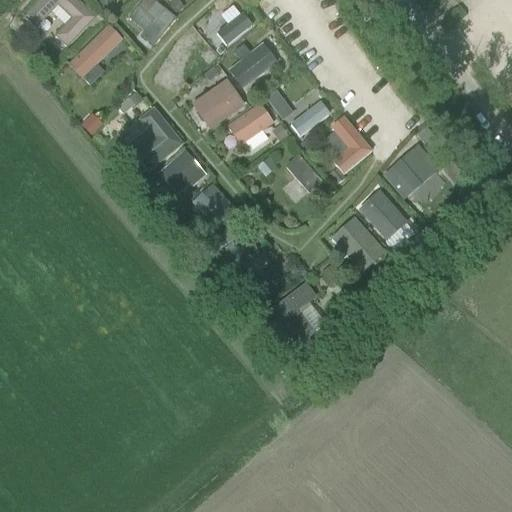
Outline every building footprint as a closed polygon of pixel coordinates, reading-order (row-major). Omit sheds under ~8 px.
[(95,19),(74,0),(38,0),(21,18),(34,31),(56,7),(70,20),(53,38),(66,50),(95,19)] [(97,0),(97,12),(110,13),(111,0),(97,0)] [(160,0),(145,0),(138,10),(153,22),(140,39),(153,49),(176,20),(157,5),(161,0),(160,0)] [(174,0),(173,0),(167,5),(174,16),(182,10),(174,0)] [(110,28),(69,66),(83,81),(97,68),(124,43),(110,28)] [(176,45),(154,83),(175,95),(182,83),(172,77),(187,51),(176,45)] [(220,49),(215,53),(219,58),(224,53),(220,49)] [(275,68),(261,51),(229,76),(242,94),(275,68)] [(212,70),(203,78),(208,84),(217,76),(212,70)] [(209,131),(242,108),(225,85),(193,108),(209,131)] [(255,99),(262,93),(256,86),(248,92),(255,99)] [(266,101),(272,110),(281,103),(275,94),(266,101)] [(136,95),(126,102),(133,110),(142,103),(136,95)] [(298,138),(330,118),(321,104),(289,124),(298,138)] [(243,144),(270,125),(259,109),(232,127),(243,144)] [(146,132),(126,149),(131,155),(147,173),(181,146),(152,111),(138,122),(146,132)] [(88,120),(82,125),(92,134),(101,125),(95,120),(88,120)] [(370,154),(343,121),(331,132),(347,152),(332,165),(342,178),(370,154)] [(280,127),(271,134),(279,145),(288,138),(280,127)] [(424,130),(415,138),(424,147),(433,140),(424,130)] [(307,140),(299,147),(304,154),(313,147),(307,140)] [(438,174),(417,148),(380,180),(401,206),(438,174)] [(205,178),(183,152),(157,176),(176,198),(189,186),(191,189),(205,178)] [(286,208),(319,183),(298,156),(266,182),(286,208)] [(267,160),(256,170),(264,179),(275,169),(267,160)] [(336,171),(326,179),(333,189),(344,181),(336,171)] [(235,215),(212,190),(191,209),(214,234),(235,215)] [(476,192),(464,202),(474,214),(486,204),(476,192)] [(176,212),(169,204),(162,210),(168,218),(176,212)] [(404,230),(385,207),(375,215),(366,205),(355,214),(383,248),(404,230)] [(384,254),(353,219),(329,241),(361,275),(384,254)] [(259,261),(246,240),(217,259),(216,265),(217,271),(220,275),(224,279),(231,279),(259,261)] [(410,263),(401,270),(411,282),(420,274),(410,263)] [(334,267),(321,277),(333,292),(346,282),(334,267)] [(273,309),(264,316),(292,352),(301,345),(315,334),(298,312),(316,299),(305,285),(273,309)]
